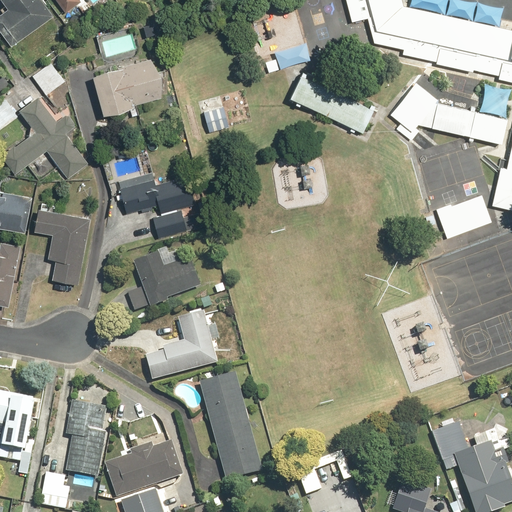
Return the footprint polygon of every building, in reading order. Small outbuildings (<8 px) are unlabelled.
[(0,27),(14,47),(58,15),(47,0),(4,0),(11,8),(0,15),(0,27)] [(59,0),(69,12),(83,0),(59,0)] [(511,27),(403,4),(402,0),(347,0),(352,20),(368,15),(374,40),(404,47),(403,51),(511,75),(511,27)] [(160,56),(96,74),(107,118),(172,100),(160,56)] [(32,75),(47,95),(65,81),(51,62),(32,75)] [(298,68),(285,99),(361,132),(374,101),(298,68)] [(438,97),(416,80),(391,113),(400,120),(395,127),(411,140),(424,123),(502,141),(507,117),(435,101),(438,97)] [(0,101),(0,128),(18,116),(6,98),(0,101)] [(5,157),(19,175),(47,155),(66,182),(90,164),(68,134),(76,128),(67,115),(56,123),(38,98),(19,112),(36,135),(5,157)] [(202,114),(207,134),(228,129),(223,109),(202,114)] [(511,138),(506,164),(501,163),(492,200),(511,204),(511,138)] [(190,175),(156,185),(153,172),(120,181),(129,214),(162,205),(164,214),(154,216),(160,238),(208,225),(204,210),(210,208),(207,198),(197,201),(190,175)] [(485,189),(435,205),(444,234),(495,218),(485,189)] [(6,191),(5,194),(0,193),(0,228),(26,233),(32,195),(6,191)] [(42,207),(37,231),(54,234),(50,258),(57,259),(54,279),(81,284),(93,217),(42,207)] [(23,244),(19,244),(20,238),(3,235),(2,240),(0,240),(0,303),(12,305),(23,244)] [(135,260),(144,285),(129,291),(136,311),(151,305),(152,308),(171,301),(170,298),(204,285),(193,257),(182,261),(178,251),(171,253),(169,247),(135,260)] [(161,353),(143,358),(149,384),(215,367),(202,314),(176,320),(182,344),(160,349),(161,353)] [(264,470),(237,371),(202,381),(228,480),(264,470)] [(33,460),(34,451),(30,451),(38,395),(0,389),(0,421),(5,423),(0,455),(0,457),(23,461),(23,458),(33,460)] [(75,472),(74,483),(85,484),(94,486),(96,475),(101,475),(111,404),(73,399),(68,434),(74,435),(69,471),(75,472)] [(476,435),(480,446),(471,449),(462,420),(435,429),(448,470),(462,466),(476,511),(497,511),(509,508),(507,504),(511,502),(511,466),(500,428),(476,435)] [(133,453),(107,462),(119,497),(186,474),(174,440),(156,446),(154,442),(132,450),(133,453)] [(81,511),(85,484),(74,483),(66,482),(67,477),(47,474),(43,506),(73,511),(81,511)] [(441,511),(429,507),(435,492),(406,480),(395,509),(402,511),(441,511)] [(123,500),(126,511),(164,511),(157,490),(123,500)]
